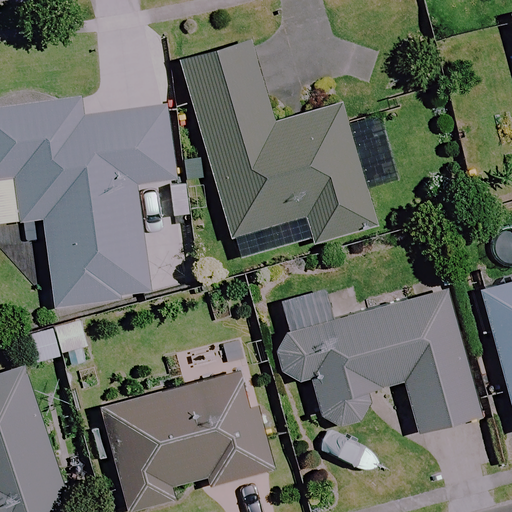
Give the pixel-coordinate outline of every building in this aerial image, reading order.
[(275,126),(253,45),(184,64),(233,240),(308,219),(315,245),(378,227),(345,107),(275,126)] [(83,120),(81,99),(0,109),(0,224),(46,219),(57,306),(151,293),(137,184),(180,179),(171,108),(83,120)] [(511,285),(485,292),(511,396),(511,285)] [(484,416),(452,294),(331,325),(322,287),(281,298),(290,335),(277,338),(288,382),(314,376),(327,427),(370,416),(365,393),(409,381),(422,432),(484,416)] [(89,346),(79,317),(26,335),(37,365),(89,346)] [(0,511),(68,511),(27,371),(0,379),(0,511)] [(279,469),(255,372),(103,409),(128,511),(173,500),(170,486),(210,476),(213,485),(279,469)]
